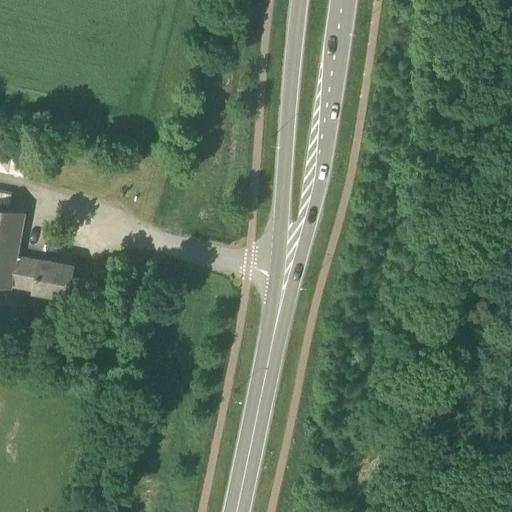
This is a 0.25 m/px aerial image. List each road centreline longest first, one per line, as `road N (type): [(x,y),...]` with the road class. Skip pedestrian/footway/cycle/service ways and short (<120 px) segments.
road 1 (secondary): [(282,296),(321,148),(342,0)]
road 2 (secondary): [(301,0),(286,115),(282,296)]
road 3 (secondary): [(235,511),(282,296)]
